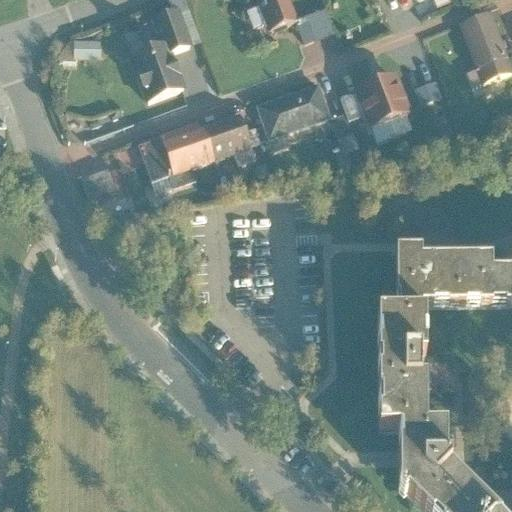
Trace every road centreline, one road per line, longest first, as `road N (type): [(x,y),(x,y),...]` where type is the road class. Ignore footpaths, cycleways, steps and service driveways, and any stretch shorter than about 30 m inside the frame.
road 1 (residential): [(47,173),(488,0)]
road 2 (residential): [(47,173),(85,270),(121,327),(307,511)]
road 3 (residential): [(0,47),(47,173)]
road 4 (residential): [(116,0),(0,43)]
